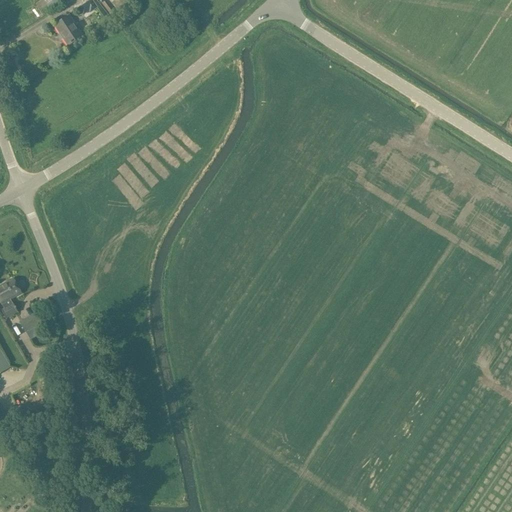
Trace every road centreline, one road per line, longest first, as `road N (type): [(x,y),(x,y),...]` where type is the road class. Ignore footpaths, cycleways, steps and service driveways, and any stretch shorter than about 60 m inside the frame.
road 1 (tertiary): [(83,511),(79,369),(19,189)]
road 2 (tertiary): [(19,189),(148,106),(272,4)]
road 3 (unclassified): [(511,154),(272,4)]
